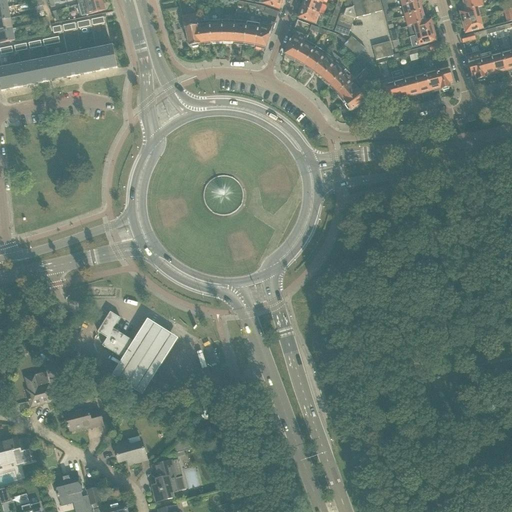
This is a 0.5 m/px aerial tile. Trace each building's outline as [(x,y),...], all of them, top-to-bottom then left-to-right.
[(97,0),(87,3),(79,5),(82,17),(90,15),(105,11),(103,5),(105,4),(103,0),(97,0)] [(283,0),(260,0),(259,3),(263,4),(280,10),(284,0),(283,0)] [(311,0),(304,0),(302,8),(319,15),(323,4),(311,0)] [(345,0),(348,9),(353,7),(356,18),(363,16),(359,1),(361,0),(345,0)] [(361,0),(359,1),(363,16),(369,15),(365,0),(361,0)] [(365,0),(369,15),(375,13),(371,0),(365,0)] [(371,0),(375,13),(381,11),(378,0),(371,0)] [(461,4),(462,12),(463,12),(477,8),(483,7),(481,0),(466,0),(463,1),(463,4),(461,4)] [(401,6),(404,16),(422,12),(419,1),(401,6)] [(343,16),(354,20),(356,18),(353,7),(348,9),(345,10),(343,16)] [(459,12),(462,24),(480,19),(486,17),(483,7),(477,8),(463,12),(462,12),(459,12)] [(0,9),(0,20),(10,19),(8,8),(0,9)] [(262,11),(262,13),(276,18),(278,12),(265,8),(264,12),(262,11)] [(319,15),(302,8),(298,18),(315,24),(319,15)] [(335,9),(331,19),(336,21),(340,10),(335,9)] [(511,19),(511,9),(508,10),(503,11),(506,22),(511,21),(510,19),(511,19)] [(404,16),(407,27),(414,25),(413,25),(427,21),(425,14),(423,15),(422,12),(404,16)] [(200,44),(197,23),(196,13),(189,14),(179,16),(183,29),(184,29),(185,32),(184,32),(185,38),(187,38),(189,47),(191,48),(191,46),(192,46),(192,47),(198,46),(198,45),(199,45),(200,46),(200,44)] [(338,20),(352,25),(354,20),(340,15),(338,20)] [(0,20),(0,32),(12,30),(10,19),(0,20)] [(480,19),(462,24),(465,34),(483,29),(483,28),(480,19)] [(218,43),(222,42),(222,20),(218,20),(214,21),(210,21),(211,43),(212,43),(212,45),(218,44),(218,43)] [(229,43),(234,43),(235,21),(228,20),(222,20),(222,42),(223,42),(223,44),(229,44),(229,43)] [(336,26),(350,31),(352,25),(338,20),(336,26)] [(407,27),(410,37),(433,31),(430,20),(427,21),(413,25),(414,25),(407,27)] [(198,22),(197,23),(200,44),(201,44),(201,46),(207,45),(207,43),(211,43),(210,21),(206,21),(202,22),(198,22)] [(240,43),(245,44),(247,22),(239,21),(235,21),(234,43),(234,45),(240,45),(240,43)] [(251,45),(256,46),(260,24),(256,23),(252,23),(247,22),(245,44),(245,46),(251,47),(251,45)] [(260,24),(256,46),(257,46),(256,48),(262,49),(262,47),(266,48),(269,36),(271,36),(275,24),(271,23),(271,26),(268,25),(267,26),(260,24)] [(336,26),(334,31),(348,36),(350,31),(336,26)] [(86,38),(103,37),(102,28),(86,29),(86,38)] [(318,28),(317,33),(325,36),(327,31),(318,28)] [(12,30),(0,32),(0,43),(0,44),(15,41),(12,30)] [(389,32),(392,42),(399,40),(396,30),(394,31),(389,32)] [(294,61),(295,60),(307,36),(293,31),(289,43),(290,43),(285,55),(289,57),(289,59),(294,61)] [(327,31),(325,36),(335,40),(339,36),(327,31)] [(433,31),(410,37),(413,48),(436,42),(433,31)] [(487,31),(474,34),(475,40),(488,37),(488,35),(487,31)] [(461,37),(463,43),(475,40),(474,34),(461,37)] [(341,49),(343,47),(346,43),(339,36),(335,40),(335,41),(336,42),(335,43),(341,49)] [(343,47),(347,51),(356,41),(351,37),(348,41),(346,43),(343,47)] [(305,40),(295,60),(299,62),(298,64),(303,67),(304,65),(305,65),(316,47),(314,45),(312,44),(309,43),(307,42),(305,40)] [(399,40),(392,42),(394,49),(400,47),(399,40)] [(347,51),(352,55),(360,45),(356,41),(347,51)] [(384,44),(387,57),(393,56),(390,42),(384,44)] [(443,48),(442,43),(429,46),(431,52),(443,48)] [(378,45),(382,59),(386,57),(387,57),(384,44),(378,45)] [(352,55),(356,59),(360,55),(365,49),(360,45),(352,55)] [(372,47),(376,60),(382,59),(378,45),(372,47)] [(112,47),(84,53),(88,74),(117,68),(112,47)] [(313,71),(326,54),(323,51),(319,49),(316,47),(305,65),(308,68),(307,69),(312,73),(313,71)] [(511,50),(511,47),(500,50),(506,71),(510,70),(511,72),(511,71),(511,50)] [(500,50),(490,53),(496,74),(499,73),(500,74),(506,73),(505,72),(506,71),(500,50)] [(84,53),(55,59),(59,80),(88,74),(84,53)] [(479,55),(479,53),(466,56),(472,77),(476,76),(477,81),(479,80),(479,82),(485,80),(484,79),(485,78),(479,55)] [(479,53),(479,55),(485,78),(486,78),(486,77),(489,76),(489,77),(495,76),(495,74),(496,74),(490,53),(480,56),(479,53)] [(322,78),(336,61),(334,59),(326,54),(313,71),(317,74),(316,76),(321,79),(322,78)] [(55,59),(26,65),(30,85),(59,80),(55,59)] [(330,85),(330,86),(346,70),(343,67),(340,64),(336,61),(322,78),(326,81),(325,83),(329,87),(330,85)] [(368,69),(369,73),(373,72),(372,67),(366,61),(363,64),(368,69)] [(441,66),(435,68),(441,91),(442,90),(443,92),(448,90),(448,89),(450,88),(448,84),(453,83),(447,62),(441,63),(441,66)] [(30,85),(26,65),(0,69),(0,85),(1,92),(2,91),(30,85)] [(435,68),(424,70),(430,92),(431,91),(431,93),(437,92),(437,90),(440,89),(441,91),(435,68)] [(413,69),(402,72),(403,76),(409,97),(410,97),(410,99),(416,97),(415,96),(419,95),(414,73),(413,69)] [(345,70),(330,86),(334,89),(333,90),(337,94),(338,93),(338,94),(354,79),(346,70),(345,70)] [(424,70),(414,73),(419,95),(420,94),(421,96),(426,94),(426,93),(430,92),(424,70)] [(403,76),(393,79),(398,100),(399,100),(399,102),(405,100),(405,98),(409,97),(403,76)] [(340,98),(343,102),(362,88),(354,79),(338,94),(341,97),(340,98)] [(398,100),(393,79),(381,82),(387,103),(388,103),(389,104),(394,103),(394,101),(398,100)] [(362,88),(343,102),(344,103),(345,102),(345,103),(345,104),(346,104),(347,104),(346,105),(349,110),(350,109),(351,110),(350,112),(352,112),(359,106),(360,108),(365,104),(364,103),(366,101),(367,102),(372,99),(369,94),(374,90),(369,84),(362,89),(362,88)] [(102,346),(123,359),(125,360),(124,361),(125,361),(126,360),(136,344),(137,343),(136,342),(136,343),(113,329),(119,319),(120,319),(120,318),(119,318),(117,317),(115,316),(111,313),(110,312),(110,313),(110,314),(99,332),(98,331),(98,332),(99,333),(99,332),(103,335),(106,337),(106,338),(107,338),(102,346)] [(182,341),(150,321),(118,372),(113,381),(145,401),(151,392),(182,341)] [(19,344),(18,353),(28,354),(27,346),(19,344)] [(464,345),(459,355),(477,364),(482,354),(464,345)] [(35,375),(25,378),(30,399),(28,399),(31,408),(54,402),(52,392),(50,384),(49,384),(46,372),(35,375)] [(480,382),(471,384),(475,399),(484,397),(480,382)] [(68,414),(67,413),(65,413),(68,426),(67,426),(68,428),(70,432),(89,426),(90,428),(103,425),(99,410),(89,413),(88,407),(86,408),(86,410),(68,414)] [(0,469),(2,469),(2,466),(15,462),(16,465),(32,461),(26,439),(18,441),(17,438),(0,442),(0,469)] [(182,441),(174,448),(176,454),(192,449),(192,448),(189,445),(183,440),(182,441)] [(124,443),(114,445),(119,462),(128,460),(129,465),(139,463),(147,460),(142,443),(130,446),(128,442),(124,443)] [(156,485),(152,486),(156,503),(166,500),(174,498),(173,493),(178,492),(185,490),(181,477),(177,478),(177,475),(173,461),(162,464),(152,467),(153,467),(157,480),(160,479),(161,484),(156,485)] [(53,478),(56,488),(58,498),(81,492),(76,472),(68,475),(69,478),(54,481),(54,478),(53,478)] [(0,489),(0,500),(1,504),(11,501),(7,488),(0,489)] [(127,511),(125,502),(103,507),(98,488),(87,491),(89,495),(93,511),(127,511)] [(93,511),(89,495),(82,497),(85,511),(93,511)] [(22,511),(41,511),(41,509),(40,503),(33,505),(32,505),(31,502),(21,505),(22,511)]
